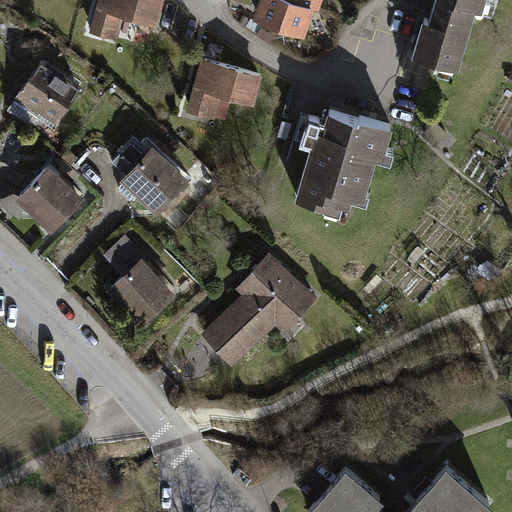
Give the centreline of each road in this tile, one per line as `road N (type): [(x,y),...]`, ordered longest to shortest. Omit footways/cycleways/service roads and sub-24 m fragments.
road 1 (track): [(511,299),(438,323),(269,412),(179,423)]
road 2 (residential): [(0,268),(144,413),(227,511)]
road 3 (residential): [(188,1),(297,75),(346,82),(376,76)]
